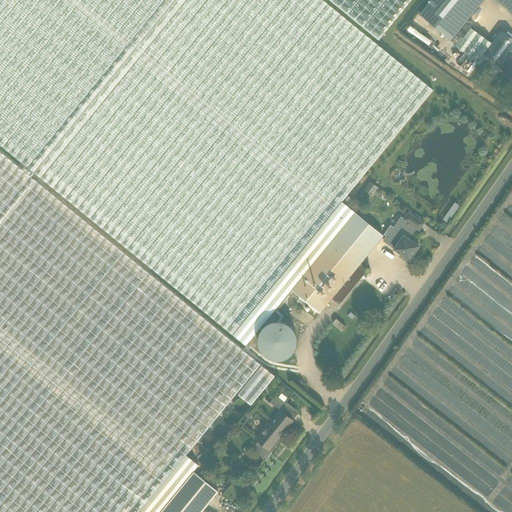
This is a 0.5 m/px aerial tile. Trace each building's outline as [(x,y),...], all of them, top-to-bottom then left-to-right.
[(225,328),(233,334),(246,345),(280,303),(291,290),(320,313),(331,299),(339,305),(368,270),(360,263),(383,235),(375,229),(342,201),(433,90),(323,0),(0,0),(0,144),(34,172),(225,328)] [(331,0),(379,38),(411,0),(331,0)] [(511,0),(430,0),(419,14),(451,40),(483,0),(497,0),(511,12),(511,0)] [(503,65),(511,53),(511,39),(501,31),(485,54),(501,66),(502,67),(503,65)] [(511,53),(503,65),(511,71),(511,53)] [(501,66),(485,54),(477,64),(493,76),(501,66)] [(466,57),(460,65),(466,69),(472,61),(466,57)] [(201,511),(218,492),(193,472),(198,465),(186,455),(260,364),(0,151),(0,511),(201,511)] [(386,236),(383,241),(394,248),(393,249),(401,254),(400,257),(408,263),(415,254),(414,253),(419,246),(409,239),(416,228),(419,230),(424,223),(409,212),(404,219),(401,217),(393,228),(398,231),(393,239),(392,238),(387,235),(386,236)] [(449,481),(443,469),(499,511),(511,511),(511,213),(502,240),(494,244),(507,272),(463,256),(461,297),(465,306),(445,299),(420,331),(442,348),(416,339),(390,373),(391,375),(369,403),(397,425),(390,434),(449,481)] [(261,366),(238,394),(250,404),(274,376),(261,366)] [(289,406),(275,395),(270,402),(279,409),(267,424),(268,424),(269,424),(256,439),(263,445),(257,451),(267,459),(268,457),(267,457),(282,438),(281,438),(279,437),(293,420),(283,413),(289,406)]
